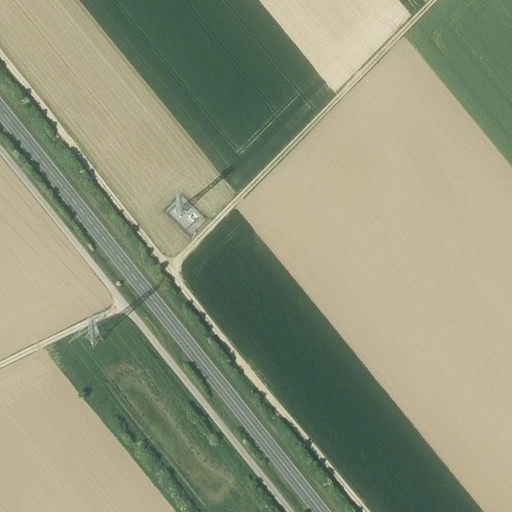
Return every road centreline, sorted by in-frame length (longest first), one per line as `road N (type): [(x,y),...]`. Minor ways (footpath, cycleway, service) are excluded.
road 1 (track): [(366,511),(0,53)]
road 2 (secondary): [(320,511),(0,109)]
road 3 (track): [(168,270),(435,0)]
road 4 (track): [(288,511),(126,308)]
road 5 (track): [(0,149),(126,308)]
road 6 (track): [(0,367),(126,308)]
